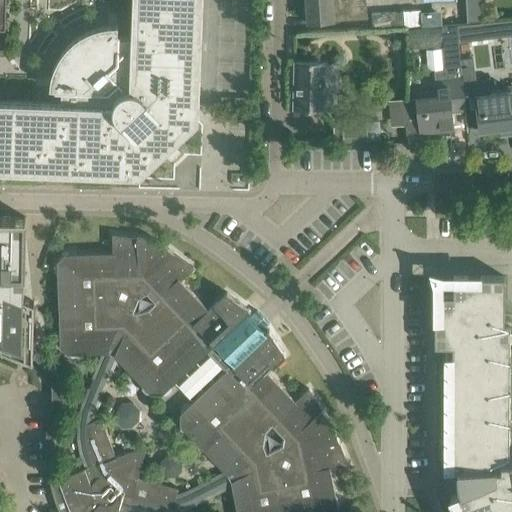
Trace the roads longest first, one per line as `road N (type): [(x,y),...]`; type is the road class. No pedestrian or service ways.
road 1 (residential): [(392,509),(346,396),(308,331),(223,251),(148,204),(231,205)]
road 2 (unclassified): [(392,509),(393,252)]
road 3 (residential): [(334,185),(279,238),(231,205)]
